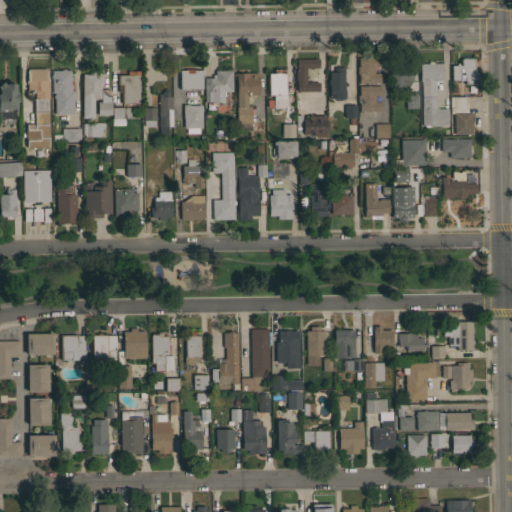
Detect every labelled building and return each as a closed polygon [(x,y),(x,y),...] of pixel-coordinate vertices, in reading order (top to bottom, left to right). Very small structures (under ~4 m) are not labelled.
[(379,58),(379,66),(373,67),(373,73),(379,73),(379,83),(358,83),(358,74),(356,74),(356,67),(357,67),(357,58),(379,58)] [(318,59),(318,68),(305,68),(305,82),(308,82),(308,81),(312,81),(312,82),(318,82),(318,91),(296,91),(296,80),(294,80),(294,71),(295,71),(295,59),(318,59)] [(473,59),(473,61),(476,61),(476,65),(473,65),(473,74),(477,74),(477,84),(464,84),(463,80),(450,80),(450,65),(460,65),(460,59),(473,59)] [(441,63),(441,80),(435,80),(435,107),(437,107),(437,109),(446,109),(446,125),(421,125),(420,81),(419,81),(418,63),(441,63)] [(411,64),(412,82),(390,82),(389,64),(411,64)] [(343,89),(344,89),(344,98),(328,98),(328,84),(327,84),(327,79),(328,79),(328,72),(333,72),(333,67),(343,67),(343,89)] [(166,88),(165,79),(166,79),(166,68),(144,70),(146,89),(166,88)] [(46,69),(45,79),(48,79),(48,98),(47,98),(47,147),(25,147),(25,124),(33,124),(33,98),(34,98),(34,91),(26,91),(26,83),(25,83),(25,78),(26,78),(26,69),(46,69)] [(72,97),(73,97),(74,100),(72,100),(72,113),(53,114),(53,98),(52,98),(52,95),(53,95),(53,93),(51,93),(50,78),(49,78),(49,75),(51,75),(51,71),(59,70),(61,69),(64,69),(65,70),(69,70),(69,76),(70,76),(71,80),(69,80),(70,90),(72,90),(72,97)] [(101,89),(108,89),(108,102),(110,102),(110,114),(96,114),(96,101),(82,101),(82,99),(81,99),(81,74),(88,74),(88,70),(101,69),(101,89)] [(201,88),(178,89),(178,71),(184,71),(184,69),(193,69),(193,70),(201,70),(201,88)] [(274,73),(274,69),(283,69),(283,73),(284,73),(285,108),(272,109),(272,106),(266,106),(266,99),(272,99),(272,95),(267,95),(267,73),(274,73)] [(231,91),(222,91),(223,101),(203,102),(203,78),(211,78),(211,74),(214,74),(214,70),(231,70),(231,91)] [(138,103),(121,103),(121,92),(117,92),(117,75),(126,75),(126,71),(138,71),(138,103)] [(258,95),(246,95),(246,106),(250,106),(250,122),(237,123),(235,76),(233,76),(233,74),(257,73),(258,95)] [(14,84),(14,93),(16,93),(16,101),(14,101),(14,108),(13,108),(13,118),(0,118),(0,82),(2,84),(14,84)] [(478,85),(478,96),(465,96),(465,85),(478,85)] [(379,86),(379,95),(373,95),(373,101),(379,101),(379,111),(358,111),(358,103),(356,103),(356,95),(358,95),(358,86),(379,86)] [(171,126),(158,127),(157,94),(161,94),(161,91),(168,91),(168,96),(171,96),(171,126)] [(187,104),(187,95),(199,95),(199,105),(200,105),(201,127),(182,128),(182,104),(187,104)] [(416,108),(405,108),(405,95),(416,95),(416,108)] [(467,97),(467,112),(471,112),(471,134),(453,134),(453,113),(449,113),(449,97),(467,97)] [(355,117),(343,118),(343,104),(355,104),(355,117)] [(129,107),(129,118),(111,118),(111,107),(129,107)] [(154,107),(154,117),(155,116),(155,120),(153,120),(153,126),(142,126),(142,107),(154,107)] [(278,133),(266,133),(266,114),(278,114),(278,133)] [(324,115),(324,136),(314,137),(314,136),(311,136),(311,134),(302,134),(301,119),(307,119),(307,116),(324,115)] [(104,137),(90,137),(90,140),(82,140),(82,123),(90,124),(90,122),(104,123),(104,137)] [(387,124),(387,137),(374,137),(374,123),(387,124)] [(290,138),(291,126),(278,125),(278,138),(290,138)] [(79,128),(79,141),(52,141),(52,135),(61,135),(61,128),(79,128)] [(361,138),(361,141),(367,141),(367,152),(357,152),(357,153),(351,153),(351,167),(350,167),(350,168),(346,168),(346,166),(331,166),(331,164),(327,164),(327,153),(348,153),(348,138),(361,138)] [(468,138),(469,157),(448,157),(448,151),(440,152),(440,139),(468,138)] [(424,139),(424,165),(400,165),(399,140),(424,139)] [(294,155),(286,156),(286,158),(274,158),(274,145),(272,145),(272,141),(294,141),(294,155)] [(184,150),(184,162),(173,162),(173,150),(184,150)] [(123,152),(110,151),(109,169),(122,170),(123,152)] [(232,152),(233,219),(211,220),(211,200),(220,199),(220,194),(218,194),(217,177),(219,177),(219,172),(210,172),(210,153),(232,152)] [(264,177),(255,177),(255,165),(256,165),(255,155),(261,155),(262,164),(264,164),(264,177)] [(316,168),(326,167),(325,156),(315,157),(316,168)] [(80,172),(66,172),(66,158),(73,158),(73,157),(80,157),(80,172)] [(202,188),(193,188),(193,183),(181,183),(181,166),(186,166),(186,159),(193,159),(193,165),(202,165),(202,188)] [(0,162),(19,162),(20,175),(5,176),(5,180),(0,180),(0,162)] [(140,176),(125,176),(125,164),(140,164),(140,176)] [(245,167),(245,177),(254,177),(254,185),(257,185),(257,216),(249,216),(249,220),(237,220),(237,216),(236,216),(235,168),(245,167)] [(307,168),(307,184),(297,184),(297,168),(307,168)] [(49,170),(49,202),(22,202),(22,170),(49,170)] [(388,182),(402,182),(402,170),(388,170),(388,182)] [(448,175),(449,180),(451,180),(451,171),(463,171),(463,184),(475,183),(475,193),(459,193),(459,197),(441,197),(441,187),(430,187),(429,171),(437,175),(448,175)] [(152,179),(152,183),(154,183),(154,186),(152,186),(152,197),(144,197),(144,179),(152,179)] [(92,182),(92,186),(99,186),(99,181),(109,181),(110,214),(100,214),(101,217),(85,217),(85,210),(83,210),(83,182),(92,182)] [(324,215),(308,216),(308,183),(315,183),(315,182),(318,182),(318,183),(324,183),(324,215)] [(14,216),(11,216),(11,219),(4,219),(4,217),(0,217),(0,194),(5,194),(5,190),(0,190),(0,183),(6,183),(6,187),(10,187),(10,189),(14,189),(14,216)] [(67,185),(67,195),(75,195),(75,223),(55,223),(55,186),(67,185)] [(419,185),(419,197),(411,197),(411,204),(420,204),(420,215),(411,215),(411,217),(405,217),(405,222),(396,222),(396,218),(390,218),(390,203),(402,203),(402,192),(409,192),(409,185),(419,185)] [(375,186),(375,200),(378,200),(378,199),(387,199),(387,213),(380,213),(380,215),(372,215),(372,217),(363,217),(363,186),(375,186)] [(136,210),(122,210),(122,216),(113,216),(113,189),(123,189),(123,188),(129,188),(129,189),(131,189),(131,192),(136,192),(136,210)] [(290,215),(290,219),(276,219),(276,215),(267,215),(267,195),(270,195),(270,189),(283,189),(283,194),(290,194),(290,215)] [(170,217),(164,217),(164,220),(157,220),(157,217),(150,217),(149,208),(152,208),(152,201),(153,201),(153,197),(157,197),(157,191),(169,191),(170,217)] [(203,195),(203,219),(179,220),(179,202),(182,202),(190,196),(203,195)] [(350,195),(350,214),(329,214),(329,195),(350,195)] [(41,221),(31,221),(31,209),(33,209),(33,205),(39,205),(39,206),(38,206),(38,209),(41,209),(41,221)] [(422,216),(422,205),(435,205),(435,216),(422,216)] [(470,340),(471,340),(471,343),(470,343),(470,350),(455,350),(455,345),(447,345),(447,336),(443,336),(443,330),(446,330),(446,324),(457,324),(457,321),(470,321),(470,340)] [(323,355),(317,355),(317,365),(304,365),(304,330),(308,330),(308,326),(318,326),(318,330),(322,330),(323,355)] [(391,346),(380,346),(380,353),(372,353),(372,326),(379,326),(379,330),(391,329),(391,346)] [(266,332),(269,332),(269,344),(266,344),(267,376),(257,376),(258,390),(239,390),(239,378),(249,377),(248,328),(266,328),(266,332)] [(144,357),(122,357),(122,331),(128,331),(128,329),(135,329),(135,331),(144,331),(144,357)] [(353,357),(332,358),(332,329),(352,329),(353,357)] [(297,367),(284,367),(284,362),(274,362),(274,342),(276,342),(276,330),(297,330),(297,367)] [(237,382),(222,382),(222,385),(215,385),(215,381),(209,381),(209,369),(216,369),(216,363),(222,363),(222,358),(223,358),(223,347),(221,347),(221,332),(226,332),(226,331),(232,331),(232,332),(236,332),(237,382)] [(166,354),(162,354),(162,371),(153,371),(153,363),(149,363),(149,334),(156,334),(156,332),(161,332),(161,336),(166,336),(166,354)] [(198,356),(197,356),(197,361),(194,361),(194,370),(183,370),(183,357),(184,357),(184,336),(188,336),(188,332),(193,332),(193,335),(198,335),(198,356)] [(51,333),(52,354),(24,354),(24,333),(51,333)] [(409,333),(409,334),(415,333),(415,338),(421,337),(421,349),(405,350),(405,345),(397,346),(396,333),(409,333)] [(75,334),(75,335),(82,335),(83,349),(84,359),(60,360),(60,352),(53,352),(53,344),(59,344),(59,335),(75,334)] [(114,365),(106,365),(106,359),(91,359),(91,335),(114,335),(114,365)] [(0,340),(18,340),(18,355),(8,355),(8,378),(0,378),(0,340)] [(442,345),(442,357),(429,357),(429,346),(442,345)] [(331,358),(331,370),(321,370),(321,358),(331,358)] [(433,361),(433,377),(420,378),(420,381),(424,381),(424,399),(415,400),(415,401),(404,401),(403,374),(401,374),(401,368),(406,368),(406,362),(433,361)] [(339,371),(351,371),(352,362),(340,362),(339,371)] [(382,362),(381,380),(373,380),(373,388),(362,388),(362,362),(382,362)] [(455,365),(455,362),(467,362),(467,369),(470,369),(470,381),(467,381),(466,388),(453,387),(453,391),(448,391),(448,388),(447,388),(447,380),(449,380),(449,377),(440,377),(440,365),(455,365)] [(47,391),(26,392),(25,364),(46,364),(47,391)] [(129,388),(116,388),(116,366),(128,366),(129,388)] [(206,375),(206,389),(191,389),(192,375),(206,375)] [(283,375),(283,380),(300,380),(300,389),(270,390),(270,375),(283,375)] [(177,378),(177,391),(164,391),(164,378),(177,378)] [(300,409),(285,409),(285,392),(300,392),(300,409)] [(373,392),(373,399),(384,399),(384,411),(390,411),(390,420),(391,420),(392,447),(383,447),(383,450),(371,450),(371,447),(370,447),(369,428),(372,428),(372,427),(377,427),(377,428),(379,428),(379,422),(378,422),(377,413),(364,413),(363,392),(373,392)] [(268,412),(256,412),(256,399),(258,399),(258,393),(265,393),(266,394),(268,394),(268,412)] [(83,395),(83,408),(69,408),(70,395),(83,395)] [(347,395),(347,409),(333,409),(333,395),(347,395)] [(47,425),(26,425),(26,397),(47,397),(47,425)] [(317,416),(317,404),(298,404),(298,415),(317,416)] [(100,418),(108,419),(109,407),(101,407),(100,418)] [(238,408),(238,421),(228,421),(228,408),(238,408)] [(139,409),(146,409),(146,417),(140,417),(140,453),(133,453),(119,453),(119,411),(132,411),(139,409)] [(249,409),(250,420),(259,420),(259,426),(263,426),(263,453),(246,453),(246,449),(240,450),(240,410),(249,409)] [(421,411),(421,410),(424,410),(436,410),(436,430),(415,430),(415,416),(413,416),(413,414),(414,414),(414,411),(421,411)] [(188,411),(189,420),(192,420),(192,426),(198,425),(198,431),(199,431),(200,449),(194,449),(194,452),(188,452),(188,445),(181,445),(180,411),(188,411)] [(70,427),(75,427),(75,441),(78,441),(78,449),(71,449),(71,453),(66,453),(66,449),(59,449),(59,427),(58,427),(58,412),(70,412),(70,427)] [(443,430),(443,428),(437,428),(436,413),(443,413),(443,412),(467,412),(467,418),(471,418),(471,429),(443,430)] [(155,414),(155,417),(162,417),(162,421),(167,421),(167,428),(170,428),(170,441),(168,441),(168,453),(156,453),(156,449),(149,449),(149,414),(155,414)] [(411,416),(411,430),(397,430),(396,417),(411,416)] [(0,418),(9,418),(9,441),(19,441),(19,456),(0,456),(0,418)] [(292,445),(301,445),(301,453),(280,453),(280,450),(275,450),(274,420),(279,420),(280,422),(289,422),(289,429),(292,429),(292,445)] [(361,448),(356,448),(357,453),(343,453),(342,448),(337,448),(337,428),(352,427),(352,421),(361,421),(361,448)] [(105,454),(88,454),(88,425),(105,425),(105,454)] [(327,449),(326,449),(326,450),(322,450),(322,453),(317,453),(317,450),(313,451),(313,449),(312,449),(312,441),(301,441),(301,430),(311,430),(311,428),(319,428),(319,430),(327,430),(327,449)] [(232,448),(227,448),(227,452),(219,452),(219,448),(214,448),(214,429),(231,429),(232,448)] [(441,433),(441,447),(440,447),(440,452),(437,452),(437,447),(428,447),(428,433),(441,433)] [(53,456),(26,456),(26,435),(53,434),(53,456)] [(423,434),(423,444),(424,444),(424,446),(423,446),(423,451),(424,451),(424,454),(423,454),(423,455),(415,455),(415,456),(411,456),(411,455),(405,455),(404,434),(423,434)] [(468,435),(468,440),(472,440),(472,446),(468,446),(468,452),(449,452),(449,435),(468,435)] [(426,498),(427,505),(439,505),(439,511),(404,511),(403,503),(406,502),(406,498),(426,498)] [(468,499),(468,511),(443,511),(443,500),(468,499)] [(392,511),(366,511),(366,507),(376,506),(385,505),(385,503),(392,503),(392,511)]
